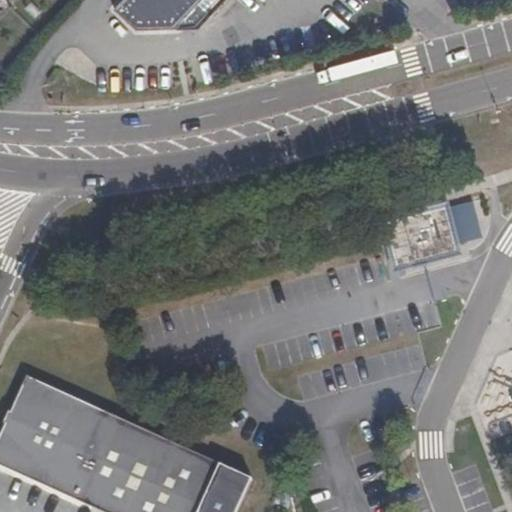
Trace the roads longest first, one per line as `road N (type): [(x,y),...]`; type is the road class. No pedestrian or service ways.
road 1 (unclassified): [(511,34),(245,107),(112,133),(0,126)]
road 2 (unclassified): [(43,177),(232,162),(511,86)]
road 3 (unclassified): [(511,238),(437,408),(431,470),(447,511)]
road 4 (unclassified): [(0,292),(43,177)]
